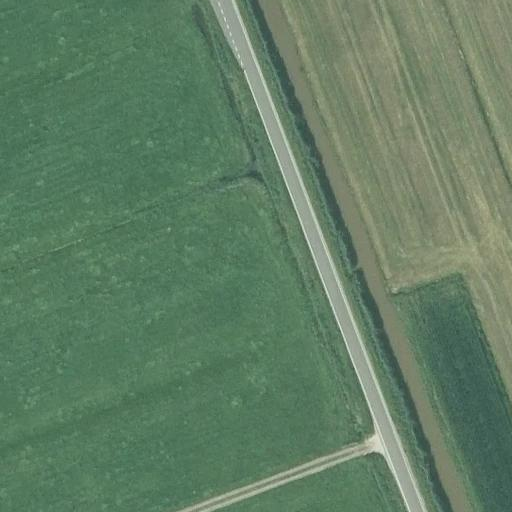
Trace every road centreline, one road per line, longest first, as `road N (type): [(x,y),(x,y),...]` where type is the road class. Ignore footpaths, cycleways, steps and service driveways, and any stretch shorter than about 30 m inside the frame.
road 1 (residential): [(418,511),(224,0)]
road 2 (track): [(391,440),(205,511)]
